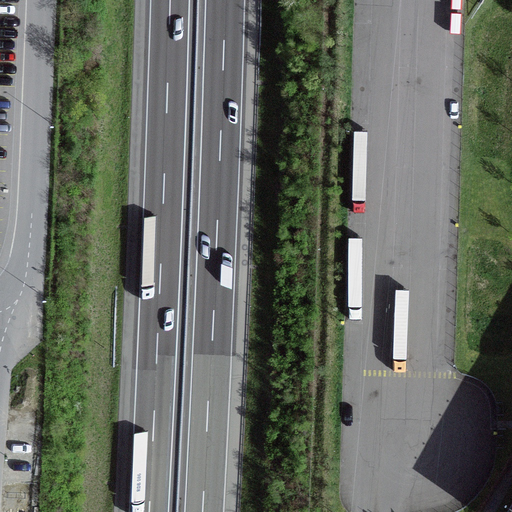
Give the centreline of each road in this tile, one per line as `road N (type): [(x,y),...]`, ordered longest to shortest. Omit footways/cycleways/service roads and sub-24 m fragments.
road 1 (motorway): [(202,511),(225,0)]
road 2 (motorway): [(170,0),(149,511)]
road 3 (residential): [(8,322),(29,243),(41,0)]
